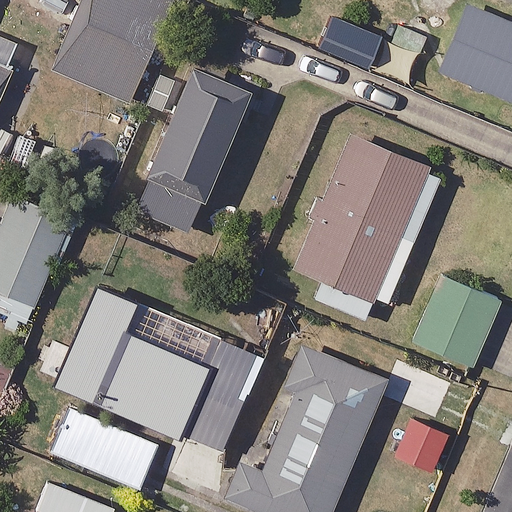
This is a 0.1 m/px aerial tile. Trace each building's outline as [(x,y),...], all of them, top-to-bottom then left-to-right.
[(172,0),(84,0),(55,63),(128,97),(172,0)] [(511,23),(473,7),(446,71),(511,97),(511,23)] [(0,88),(9,66),(0,62),(0,88)] [(253,96),(198,72),(138,211),(192,234),(253,96)] [(10,198),(0,219),(0,305),(26,317),(69,226),(10,198)] [(499,294),(436,266),(407,332),(470,360),(499,294)] [(364,311),(372,291),(325,271),(316,292),(364,311)] [(325,511),(384,375),(303,340),(255,454),(245,450),(227,491),(277,511),(325,511)] [(99,412),(70,400),(52,445),(119,473),(130,448),(91,431),(99,412)]
